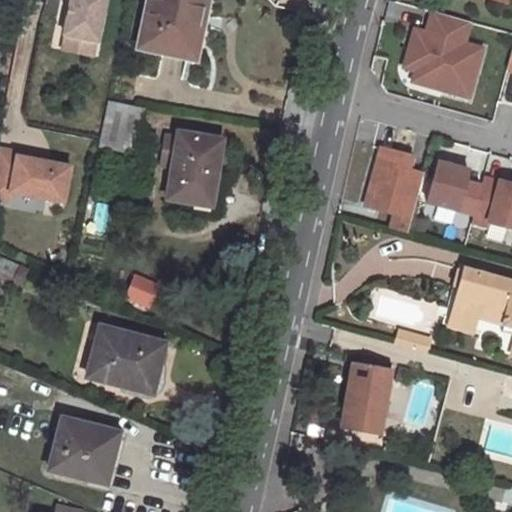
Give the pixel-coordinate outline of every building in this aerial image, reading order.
[(103,0),(68,0),(61,39),(62,39),(59,54),(90,60),(93,46),(95,46),(103,0)] [(147,0),(136,48),(193,61),(206,0),(147,0)] [(471,25),(429,13),(423,31),(410,27),(398,71),(409,74),(405,85),(469,103),(484,47),(466,42),(471,25)] [(97,149),(131,156),(141,107),(106,101),(97,149)] [(209,206),(221,140),(176,133),(165,199),(209,206)] [(413,156),(377,147),(361,208),(391,216),(388,230),(407,235),(423,173),(410,170),(413,156)] [(469,170),(434,161),(422,207),(472,219),(480,186),(465,182),(469,170)] [(511,182),(484,174),(480,186),(472,219),(469,226),(486,231),(487,226),(511,233),(511,182)] [(5,177),(0,176),(0,218),(51,228),(57,192),(5,182),(5,177)] [(0,277),(10,282),(8,286),(20,292),(28,273),(0,261),(0,277)] [(511,285),(463,272),(453,312),(475,318),(501,325),(498,336),(511,339),(511,301),(510,301),(511,293),(511,285)] [(449,328),(471,334),(475,318),(453,312),(449,328)] [(163,345),(100,327),(87,376),(149,393),(163,345)] [(431,340),(399,332),(397,337),(429,346),(431,340)] [(395,345),(428,354),(429,346),(397,337),(395,345)] [(352,368),(341,429),(378,435),(392,358),(367,354),(364,370),(352,368)] [(106,461),(113,432),(61,419),(47,471),(106,485),(112,462),(106,461)]
